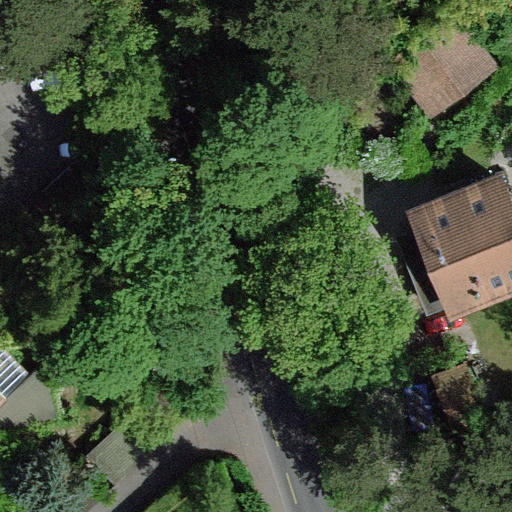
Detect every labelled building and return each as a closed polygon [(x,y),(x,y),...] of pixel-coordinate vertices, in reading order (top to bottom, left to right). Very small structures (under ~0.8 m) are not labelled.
[(485,50),(452,7),(399,51),(432,92),(485,50)] [(109,206),(71,166),(44,193),(83,233),(109,206)] [(511,209),(499,174),(422,205),(439,246),(458,292),(460,298),(511,277),(511,209)] [(173,251),(163,228),(136,240),(145,261),(173,251)] [(458,292),(439,246),(413,257),(432,302),(458,292)] [(0,428),(58,410),(52,389),(56,385),(39,365),(31,373),(0,339),(0,428)] [(482,401),(469,366),(441,378),(455,411),(482,401)]
